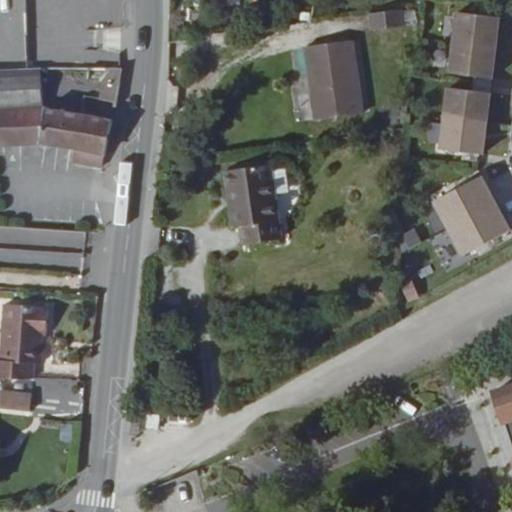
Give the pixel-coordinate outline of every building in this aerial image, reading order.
[(4,0),(4,33),(26,33),(27,0),(4,0)] [(488,56),(491,26),(449,21),(445,51),(488,56)] [(394,38),(392,22),(361,26),(363,41),(394,38)] [(484,86),(488,56),(445,51),(442,82),(466,84),(484,86)] [(353,125),(344,53),(297,58),(307,131),(353,125)] [(106,80),(110,69),(90,70),(91,81),(106,80)] [(120,83),(124,69),(110,69),(106,80),(120,83)] [(39,112),(36,71),(29,71),(0,73),(0,144),(38,144),(73,150),(70,163),(99,169),(112,125),(45,112),(39,112)] [(114,106),(120,83),(106,80),(101,102),(114,106)] [(483,94),(484,86),(466,84),(465,92),(483,94)] [(482,101),(483,94),(465,92),(464,99),(482,101)] [(479,132),(482,101),(464,99),(441,96),(437,127),(479,132)] [(475,162),(479,132),(437,127),(434,157),(475,162)] [(511,151),(511,135),(505,134),(503,150),(511,151)] [(273,245),(265,171),(219,176),(223,204),(228,204),(231,232),(236,231),(238,249),(273,245)] [(491,209),(477,182),(455,193),(444,199),(430,206),(444,233),(491,209)] [(455,193),(451,186),(440,192),(444,199),(455,193)] [(231,232),(228,204),(223,204),(226,232),(231,232)] [(455,254),(502,231),(491,209),(444,233),(455,254)] [(483,248),(505,237),(502,231),(455,254),(459,261),(472,254),(483,248)] [(476,260),(486,255),(483,248),(472,254),(476,260)] [(46,336),(47,308),(5,307),(4,364),(0,363),(0,379),(33,380),(34,365),(42,365),(42,336),(46,336)] [(511,387),(478,401),(511,490),(511,387)] [(3,391),(1,407),(31,412),(33,395),(3,391)]
